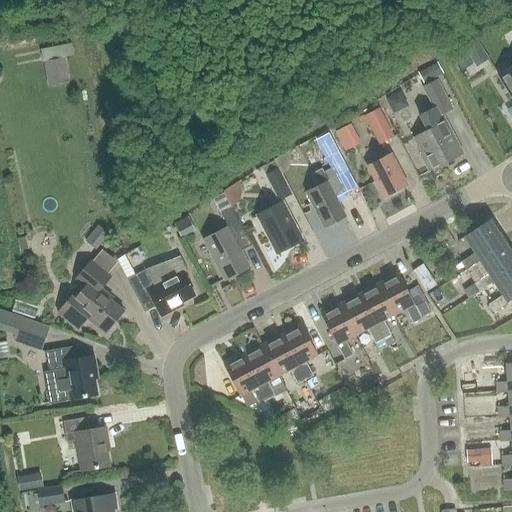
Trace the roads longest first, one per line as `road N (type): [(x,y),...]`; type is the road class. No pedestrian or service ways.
road 1 (unclassified): [(511,176),(184,346)]
road 2 (unclassified): [(315,511),(411,492),(425,476),(421,393),(429,373),(453,356),(511,347)]
road 3 (unclassified): [(195,511),(168,380),(184,346)]
